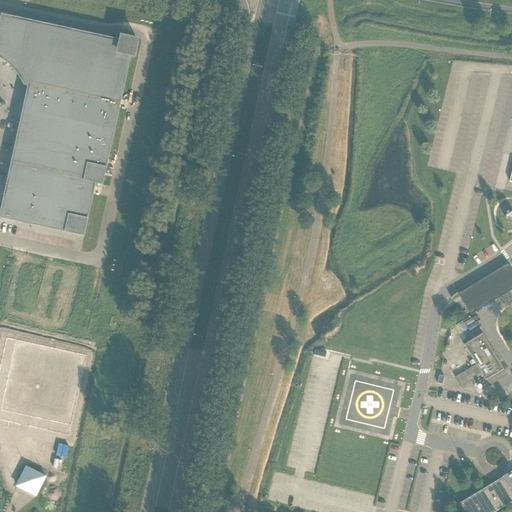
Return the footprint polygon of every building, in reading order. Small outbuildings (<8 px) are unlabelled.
[(122,38),(121,43),(3,17),(0,29),(0,57),(1,58),(5,61),(9,63),(12,66),(15,70),(18,73),(20,77),(23,81),(25,85),(30,86),(1,217),(16,221),(83,236),(95,183),(102,184),(130,56),(134,57),(138,42),(122,38)] [(511,270),(508,264),(458,294),(471,315),(511,290),(511,270)] [(507,375),(504,370),(482,334),(464,345),(476,365),(455,377),(461,387),(482,375),(485,381),(486,381),(489,386),(507,375)] [(7,337),(0,370),(0,419),(70,434),(87,355),(7,337)] [(26,466),(15,487),(36,497),(47,477),(26,466)] [(511,511),(511,472),(460,504),(464,511),(496,511),(511,503),(511,504),(511,511)]
